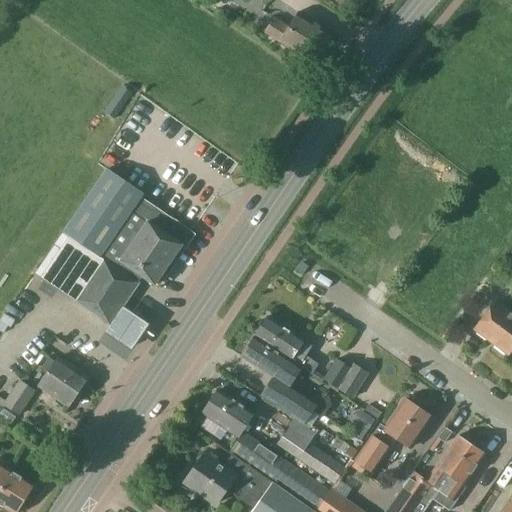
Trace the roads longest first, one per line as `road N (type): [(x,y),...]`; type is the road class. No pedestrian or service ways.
road 1 (secondary): [(63,511),(423,0)]
road 2 (unclassified): [(511,419),(315,275)]
